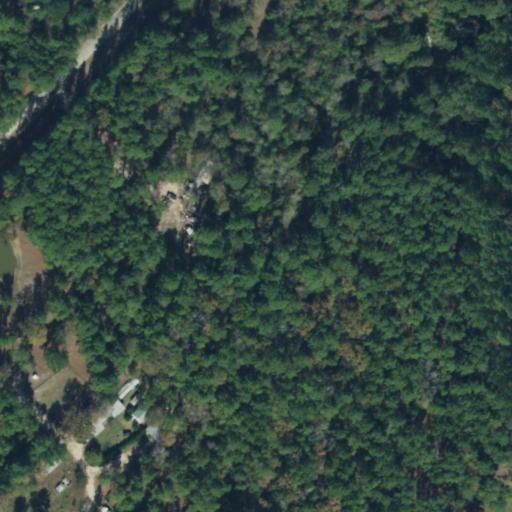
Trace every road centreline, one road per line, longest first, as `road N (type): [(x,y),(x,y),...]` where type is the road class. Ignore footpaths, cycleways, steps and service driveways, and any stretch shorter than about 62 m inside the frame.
road 1 (residential): [(0,156),(151,0)]
road 2 (track): [(13,0),(28,124)]
